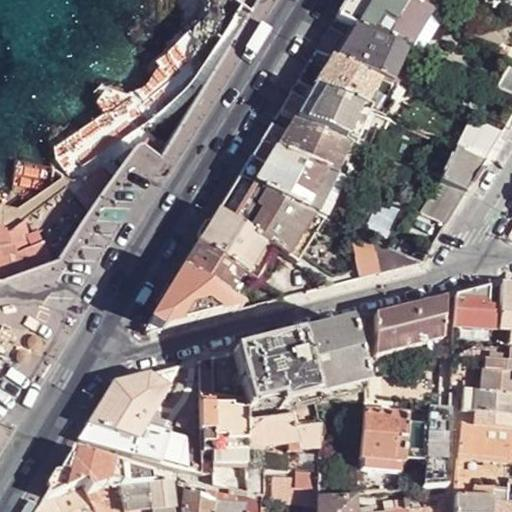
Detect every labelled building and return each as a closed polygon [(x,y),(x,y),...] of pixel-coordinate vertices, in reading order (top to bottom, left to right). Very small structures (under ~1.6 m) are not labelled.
[(400,0),(346,0),(334,20),(354,29),(403,50),(407,51),(428,17),(418,11),(400,0)] [(400,0),(418,11),(425,0),(400,0)] [(328,29),(314,53),(325,57),(330,60),(334,61),(349,38),(328,29)] [(388,84),(403,50),(354,29),(349,38),(334,61),(388,84)] [(309,63),(296,84),(311,90),(312,91),(330,60),(325,57),(319,67),(309,63)] [(384,121),(398,88),(388,84),(334,61),(330,60),(312,91),(368,115),(384,121)] [(511,96),(511,66),(507,63),(493,88),(511,96)] [(354,147),(368,115),(312,91),(311,90),(303,104),(293,121),(349,145),(354,147)] [(293,121),(303,104),(287,97),(277,114),(293,121)] [(333,178),(349,145),(293,121),(284,134),(273,152),(333,178)] [(270,126),(257,146),(273,152),(284,134),(270,126)] [(257,146),(249,161),(264,168),(273,152),(257,146)] [(482,163),(451,149),(447,158),(446,157),(439,173),(441,174),(437,183),(463,194),(469,185),(471,186),(474,180),(479,173),(478,172),(482,163)] [(310,217),(313,218),(333,178),(273,152),(264,168),(252,188),(310,217)] [(249,161),(237,180),(252,188),(264,168),(249,161)] [(228,194),(243,202),(252,188),(237,180),(228,194)] [(463,194),(437,183),(429,195),(455,208),(463,194)] [(19,268),(20,270),(53,258),(90,207),(78,194),(71,187),(69,184),(4,229),(19,268)] [(75,184),(71,187),(78,194),(90,207),(93,203),(75,184)] [(298,236),(310,217),(252,188),(243,202),(229,224),(262,245),(272,251),(284,258),(298,236)] [(228,194),(215,215),(229,224),(243,202),(228,194)] [(452,213),(455,208),(429,195),(426,201),(452,213)] [(444,225),(452,213),(426,201),(418,214),(444,225)] [(215,215),(196,246),(240,273),(244,275),(262,245),(229,224),(215,215)] [(0,271),(19,268),(4,229),(2,225),(0,225),(0,271)] [(421,264),(368,242),(351,245),(360,279),(376,275),(420,264),(421,264)] [(244,275),(254,281),(272,251),(262,245),(244,275)] [(196,246),(179,274),(223,301),(240,273),(196,246)] [(159,331),(239,310),(223,301),(179,274),(148,324),(159,331)] [(511,287),(500,286),(497,332),(508,333),(508,346),(511,346),(511,287)] [(454,299),(452,330),(459,331),(477,332),(491,333),(492,333),(493,311),(487,310),(487,290),(469,295),(454,299)] [(373,319),(372,359),(374,359),(441,342),(443,301),(433,303),(405,311),(373,319)] [(357,360),(362,358),(362,322),(349,326),(357,360)] [(148,324),(143,333),(146,334),(155,332),(159,331),(148,324)] [(313,402),(363,389),(363,386),(357,360),(349,326),(323,332),(298,339),(313,402)] [(451,343),(477,342),(477,332),(459,331),(452,330),(451,340),(451,343)] [(477,332),(477,342),(490,343),(491,333),(477,332)] [(268,346),(233,356),(238,375),(237,376),(241,393),(242,392),(244,401),(247,412),(277,404),(279,410),(313,402),(298,339),(268,346)] [(511,367),(506,367),(483,364),(482,394),(511,394),(511,367)] [(87,428),(136,443),(144,431),(160,405),(167,391),(168,390),(167,388),(177,369),(152,375),(112,386),(87,428)] [(436,384),(424,382),(423,392),(435,394),(436,384)] [(160,405),(163,406),(171,394),(167,391),(160,405)] [(469,393),(460,393),(459,414),(461,414),(473,415),(474,394),(469,393)] [(473,415),(510,416),(511,400),(511,399),(511,394),(482,394),(474,394),(473,415)] [(214,406),(229,405),(229,398),(212,395),(211,395),(211,401),(214,402),(214,406)] [(435,396),(414,395),(412,407),(435,409),(435,396)] [(200,402),(200,433),(212,433),(246,432),(246,422),(246,413),(232,409),(231,406),(229,405),(214,406),(214,402),(211,401),(200,402)] [(358,463),(399,467),(401,457),(405,418),(362,414),(358,463)] [(471,427),(473,415),(461,414),(460,420),(459,427),(471,427)] [(509,419),(510,416),(473,415),(471,427),(509,429),(509,419)] [(296,452),(297,436),(295,429),(292,417),(248,422),(253,451),(285,447),(288,453),(296,452)] [(405,418),(401,457),(446,462),(447,440),(448,433),(448,422),(405,418)] [(296,452),(319,451),(321,426),(295,429),(297,436),(296,452)] [(511,438),(508,438),(509,429),(471,427),(459,427),(459,434),(458,441),(456,460),(455,478),(493,481),(495,464),(511,465),(511,438)] [(87,428),(77,444),(130,460),(135,448),(136,443),(87,428)] [(135,448),(162,456),(167,438),(144,431),(136,443),(135,448)] [(246,453),(246,432),(212,433),(212,447),(212,453),(246,453)] [(200,448),(212,447),(212,433),(200,433),(200,448)] [(135,448),(130,460),(137,462),(158,468),(162,456),(135,448)] [(211,487),(223,490),(223,466),(212,453),(211,479),(211,487)] [(212,453),(223,466),(247,465),(246,453),(212,453)] [(71,454),(42,502),(48,502),(50,502),(82,484),(104,477),(106,486),(116,486),(118,485),(119,468),(71,454)] [(401,457),(399,467),(445,472),(445,471),(446,462),(401,457)] [(357,473),(398,477),(399,467),(358,463),(357,473)] [(146,484),(146,476),(119,468),(118,485),(146,484)] [(316,490),(317,474),(295,471),(295,479),(295,488),(316,490)] [(146,476),(146,484),(162,483),(163,480),(159,480),(146,476)] [(86,494),(106,486),(104,477),(82,484),(83,487),(86,494)] [(316,509),(316,502),(316,498),(316,490),(295,488),(295,479),(273,479),(272,504),(316,509)] [(126,511),(151,510),(174,508),(172,485),(172,483),(162,483),(146,484),(118,485),(116,486),(122,510),(122,511),(126,511)] [(396,492),(423,491),(423,483),(398,484),(396,492)] [(93,511),(89,503),(86,494),(83,487),(82,484),(50,502),(44,511),(93,511)] [(470,487),(471,497),(490,495),(491,495),(491,485),(470,487)] [(93,511),(116,511),(122,510),(116,486),(106,486),(86,494),(89,503),(93,511)] [(210,511),(212,502),(201,497),(183,490),(183,492),(182,511),(210,511)] [(201,497),(212,502),(227,504),(233,505),(234,498),(204,491),(201,497)] [(490,508),(498,508),(500,493),(491,495),(490,495),(487,505),(490,505),(490,508)] [(441,511),(443,510),(444,495),(423,498),(423,499),(424,510),(441,508),(441,511)] [(453,511),(489,511),(490,508),(490,505),(487,505),(490,495),(471,497),(454,499),(453,511)] [(351,511),(351,500),(321,501),(316,502),(316,509),(316,511),(351,511)] [(407,511),(406,502),(405,500),(392,502),(393,503),(393,509),(384,511),(383,511),(407,511)] [(210,511),(244,511),(245,507),(239,506),(233,505),(227,504),(212,502),(210,511)] [(240,502),(239,506),(245,507),(244,511),(259,511),(260,511),(260,505),(240,502)] [(384,511),(393,509),(393,503),(382,504),(384,511)]
